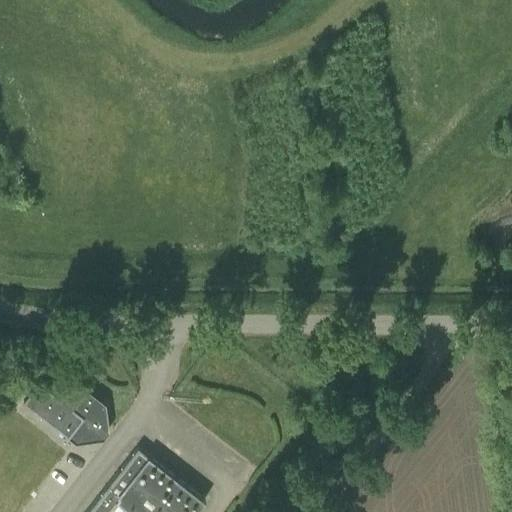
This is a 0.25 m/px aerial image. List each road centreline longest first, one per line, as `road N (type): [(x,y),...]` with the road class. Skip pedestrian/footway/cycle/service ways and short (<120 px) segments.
road 1 (unclassified): [(456,325),(41,318),(0,309)]
road 2 (unclassified): [(311,511),(456,325)]
road 3 (unknown): [(42,511),(113,427),(175,320)]
